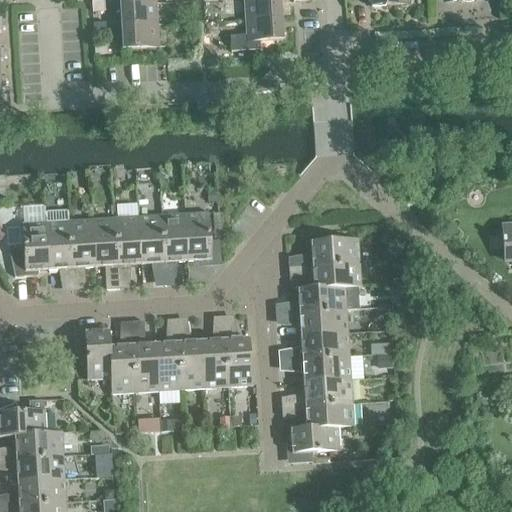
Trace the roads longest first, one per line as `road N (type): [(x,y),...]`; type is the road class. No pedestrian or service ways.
road 1 (residential): [(48,0),(52,96),(266,88),(282,77),(329,76)]
road 2 (residential): [(245,265),(196,302),(3,314)]
road 3 (residential): [(511,315),(334,163)]
road 4 (residential): [(267,446),(260,277),(245,265)]
road 5 (residential): [(327,51),(511,44)]
road 6 (residential): [(334,163),(294,198),(245,265)]
